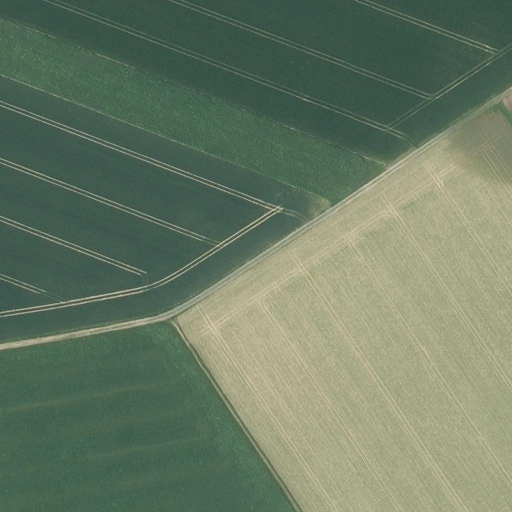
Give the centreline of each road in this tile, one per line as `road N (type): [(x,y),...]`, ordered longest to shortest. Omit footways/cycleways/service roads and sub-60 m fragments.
road 1 (track): [(511,93),(170,320),(0,350)]
road 2 (track): [(170,320),(297,511)]
